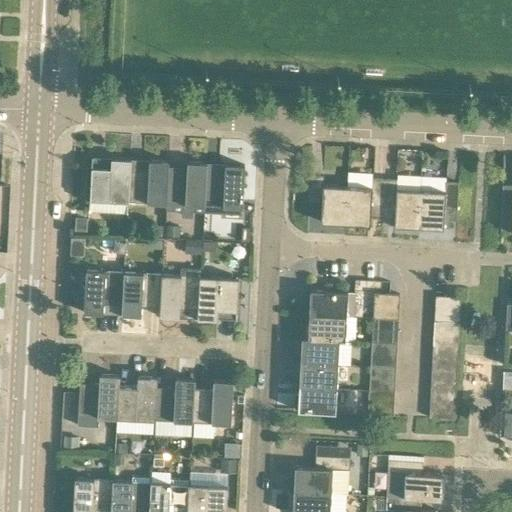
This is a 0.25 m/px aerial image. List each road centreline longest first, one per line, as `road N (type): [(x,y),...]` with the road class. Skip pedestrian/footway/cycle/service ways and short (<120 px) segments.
road 1 (tertiary): [(18,511),(38,112)]
road 2 (residential): [(511,261),(268,247)]
road 3 (residential): [(275,120),(38,112)]
road 4 (residential): [(511,130),(275,120)]
road 5 (residential): [(263,351),(79,343)]
road 6 (unclassified): [(255,511),(263,351)]
road 7 (residential): [(268,247),(275,120)]
